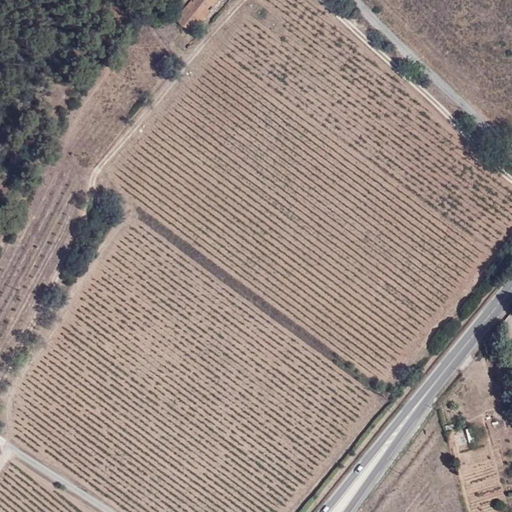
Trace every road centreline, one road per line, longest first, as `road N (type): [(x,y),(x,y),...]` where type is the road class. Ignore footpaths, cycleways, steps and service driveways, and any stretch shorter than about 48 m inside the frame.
road 1 (track): [(244,0),(98,166),(89,218),(0,381)]
road 2 (primary): [(334,511),(511,286)]
road 3 (residential): [(355,0),(511,148)]
